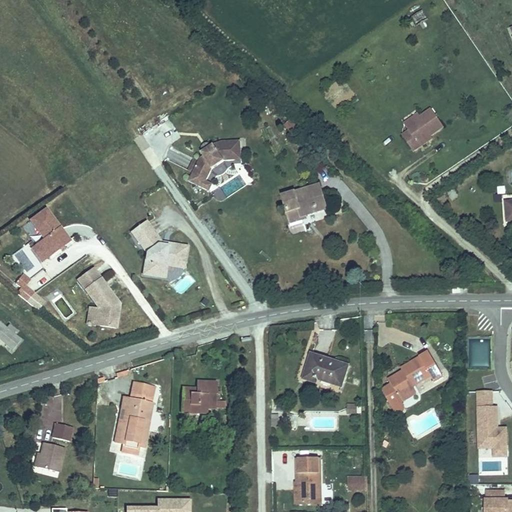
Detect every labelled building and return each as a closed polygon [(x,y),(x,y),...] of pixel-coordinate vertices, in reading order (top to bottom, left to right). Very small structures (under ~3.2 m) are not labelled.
[(421,120),(407,130),(409,133),(402,138),(414,155),(422,150),(420,147),(431,139),(445,129),(432,112),(421,120)] [(405,127),(407,130),(421,120),(419,116),(405,127)] [(420,147),(422,150),(433,142),(431,139),(420,147)] [(215,171),(227,163),(237,162),(237,157),(244,157),(244,143),(225,144),(225,148),(224,149),(220,152),(216,147),(215,147),(205,154),(204,155),(206,158),(203,160),(202,162),(196,175),(195,177),(209,183),(215,171)] [(225,148),(225,144),(216,147),(220,152),(224,149),(225,148)] [(205,154),(215,147),(214,146),(212,145),(210,145),(209,145),(208,145),(207,146),(206,147),(205,149),(205,150),(205,152),(205,153),(205,154)] [(196,175),(202,162),(197,160),(191,172),(196,175)] [(209,183),(195,177),(192,183),(205,190),(209,183)] [(313,181),(277,190),(283,216),(294,214),(292,207),(297,206),(298,210),(319,205),(313,181)] [(212,193),(218,202),(226,198),(220,189),(212,193)] [(68,243),(45,211),(30,222),(43,241),(37,246),(47,259),(68,243)] [(166,243),(150,222),(136,233),(152,254),(149,275),(166,278),(168,261),(190,264),(192,247),(172,244),(171,247),(166,246),(166,243)] [(190,264),(168,261),(166,278),(170,278),(172,266),(189,268),(190,264)] [(113,301),(92,271),(76,282),(98,312),(95,328),(113,331),(117,307),(116,304),(114,306),(111,302),(113,301)] [(181,295),(195,282),(187,273),(173,287),(181,295)] [(47,301),(27,286),(32,280),(23,274),(16,284),(23,289),(18,296),(39,311),(47,301)] [(95,328),(98,312),(88,310),(85,326),(95,328)] [(14,343),(0,331),(0,328),(1,327),(0,326),(0,347),(6,352),(14,343)] [(489,368),(490,340),(470,339),(469,367),(489,368)] [(408,386),(411,385),(409,382),(428,370),(430,374),(438,369),(427,351),(400,367),(401,369),(387,379),(389,383),(384,386),(384,387),(383,387),(382,388),(382,389),(382,390),(382,391),(382,392),(382,393),(393,410),(396,412),(402,408),(402,405),(396,394),(398,392),(408,386)] [(317,352),(309,375),(319,378),(321,374),(346,382),(352,364),(317,352)] [(183,391),(182,411),(208,411),(208,406),(217,406),(218,380),(198,380),(197,385),(197,391),(183,391)] [(124,422),(121,421),(118,440),(142,444),(150,400),(143,399),(146,383),(131,381),(128,396),(124,422)] [(143,399),(150,400),(153,384),(146,383),(143,399)] [(408,386),(398,392),(402,398),(412,392),(408,386)] [(504,446),(504,428),(495,428),(495,426),(495,405),(490,405),(490,389),(475,389),(476,446),(491,446),(504,446)] [(117,421),(121,421),(124,422),(128,396),(122,395),(117,421)] [(73,426),(56,422),(53,435),(70,439),(73,426)] [(44,442),(38,465),(57,471),(64,447),(44,442)] [(504,455),(504,446),(491,446),(491,455),(504,455)] [(300,479),(300,499),(319,499),(320,455),(298,455),(298,479),(300,479)] [(478,485),(478,475),(468,474),(467,484),(478,485)] [(511,511),(511,498),(504,498),(504,490),(485,490),(484,511),(511,511)] [(189,511),(190,498),(157,498),(157,506),(126,505),(126,511),(189,511)]
